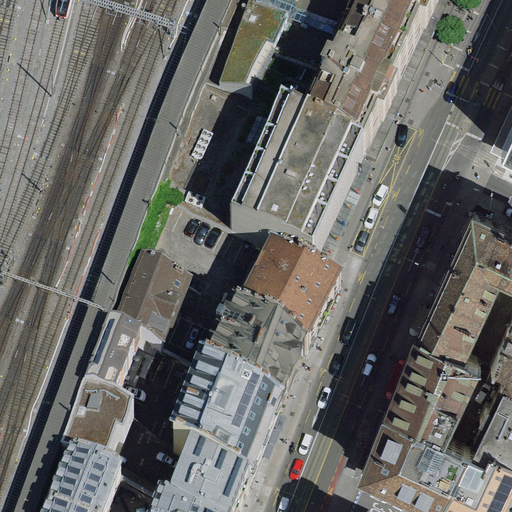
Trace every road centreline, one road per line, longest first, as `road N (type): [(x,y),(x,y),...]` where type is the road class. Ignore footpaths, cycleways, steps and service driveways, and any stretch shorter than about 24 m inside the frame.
road 1 (secondary): [(494,0),(279,511)]
road 2 (secondary): [(323,485),(456,169)]
road 3 (secondary): [(456,169),(511,59)]
